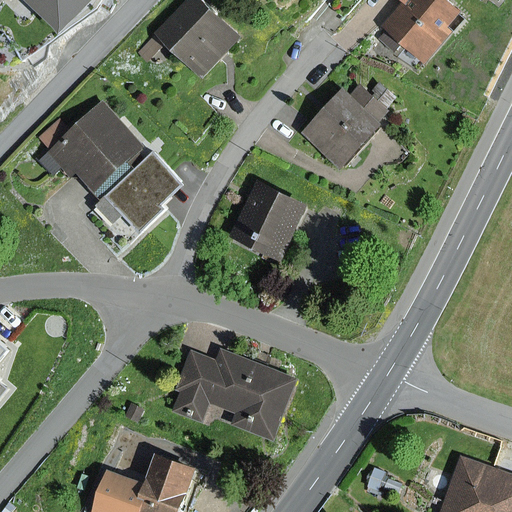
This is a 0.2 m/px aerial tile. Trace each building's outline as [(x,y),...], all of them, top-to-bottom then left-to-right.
[(23,0),(54,32),(86,0),(23,0)] [(200,0),(184,0),(155,31),(202,77),(240,37),(200,0)] [(403,0),(407,4),(386,26),(425,61),(449,34),(444,29),(459,13),(444,0),(403,0)] [(344,89),(304,131),(339,164),(378,122),(375,119),(394,99),(378,84),(372,91),(360,80),(348,93),(344,89)] [(100,98),(44,149),(69,176),(74,171),(93,192),(143,146),(100,98)] [(152,155),(104,201),(136,235),(164,209),(160,205),(181,185),(152,155)] [(305,202),(255,182),(233,238),(282,258),(305,202)] [(0,410),(18,389),(0,371),(0,369),(18,348),(0,330),(0,410)] [(218,363),(205,358),(186,410),(276,443),(299,380),(222,352),(218,363)] [(511,511),(511,476),(460,458),(440,511),(511,511)] [(146,489),(108,476),(95,511),(182,511),(196,472),(156,459),(146,489)] [(374,469),(367,490),(379,494),(381,488),(399,495),(403,485),(383,478),(385,473),(374,469)]
